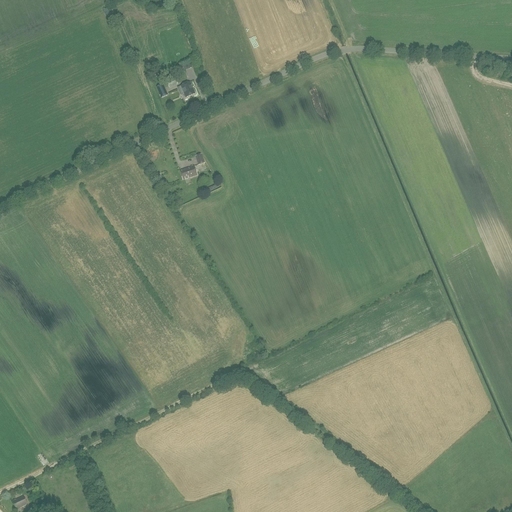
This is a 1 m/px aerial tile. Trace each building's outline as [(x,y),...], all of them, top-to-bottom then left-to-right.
[(174,78),(174,77),(167,81),(166,82),(169,88),(178,84),(175,78),(174,78)] [(186,98),(195,94),(190,82),(181,86),(186,98)] [(161,99),(168,95),(163,84),(156,87),(161,99)] [(198,165),(205,163),(202,154),(195,156),(198,165)] [(183,179),(197,175),(194,166),(180,171),(183,179)] [(67,470),(79,464),(77,459),(65,465),(67,470)] [(17,510),(27,505),(23,497),(13,501),(17,510)]
